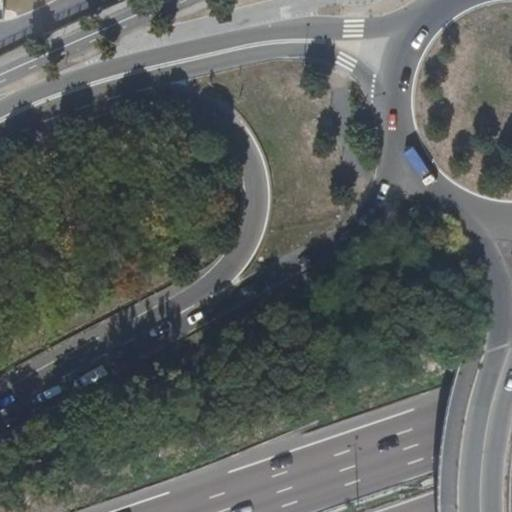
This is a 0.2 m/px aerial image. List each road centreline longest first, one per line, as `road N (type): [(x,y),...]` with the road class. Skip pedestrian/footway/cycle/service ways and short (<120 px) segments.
road 1 (motorway): [(117,77),(215,113),(244,146),(256,185),(253,223),(235,260),(153,332)]
road 2 (motorway): [(511,411),(216,511)]
road 3 (motorway): [(402,160),(347,238),(153,332)]
road 4 (primary): [(300,37),(117,77)]
road 5 (motorway): [(153,332),(0,419)]
road 6 (primary): [(500,344),(476,414),(468,511)]
road 7 (primary): [(469,215),(495,278),(500,344)]
road 8 (primary): [(117,77),(0,120)]
